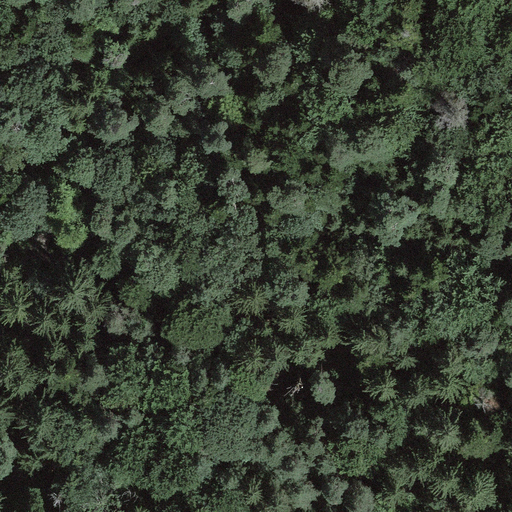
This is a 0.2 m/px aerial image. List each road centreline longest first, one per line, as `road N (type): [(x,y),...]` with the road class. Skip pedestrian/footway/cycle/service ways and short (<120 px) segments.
road 1 (track): [(10,511),(23,460),(35,258),(82,126),(125,57),(171,23),(254,0)]
road 2 (track): [(171,23),(272,68),(511,222)]
